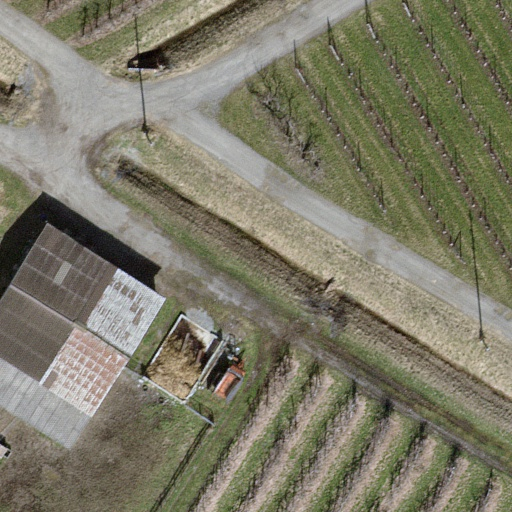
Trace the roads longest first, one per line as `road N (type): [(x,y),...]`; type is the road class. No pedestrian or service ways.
road 1 (track): [(0,24),(511,336)]
road 2 (track): [(133,106),(205,80),(338,0)]
road 3 (track): [(0,153),(149,256)]
